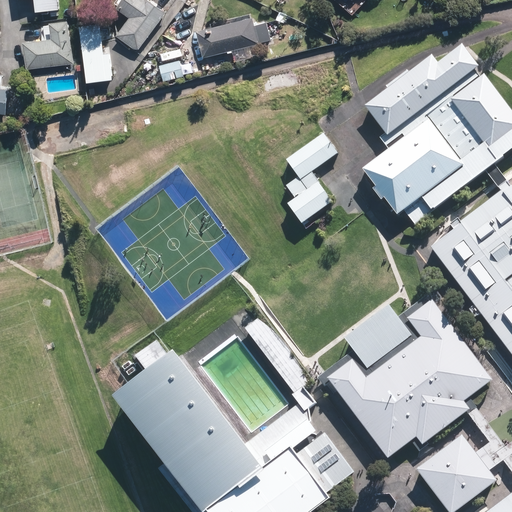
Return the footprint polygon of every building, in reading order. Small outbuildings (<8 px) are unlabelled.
[(38,0),(40,10),(63,7),(62,0),(38,0)] [(168,14),(148,0),(129,0),(123,10),(136,19),(124,37),(142,50),(168,14)] [(252,20),(199,33),(205,56),(258,43),(252,20)] [(106,21),(84,23),(90,81),(115,78),(112,51),(109,51),(106,21)] [(49,44),(29,47),(32,68),(75,63),(71,26),(47,29),(49,44)] [(413,216),(422,229),(497,174),(487,160),(511,141),(511,127),(455,50),(419,76),(365,116),(393,154),(364,175),(401,224),(413,216)] [(179,63),(162,67),(165,80),(182,76),(179,63)] [(340,153),(327,133),(289,159),(300,175),(288,184),(297,197),(290,202),(302,221),(336,199),(315,169),(340,153)] [(511,356),(511,188),(432,248),(511,356)] [(396,219),(382,204),(375,211),(389,226),(396,219)] [(497,386),(430,295),(321,375),(388,466),(497,386)] [(254,458),(180,362),(125,403),(210,511),(327,511),(360,487),(306,417),(254,458)] [(464,440),(420,472),(450,511),(459,511),(497,484),(464,440)] [(511,511),(511,493),(487,511),(511,511)]
